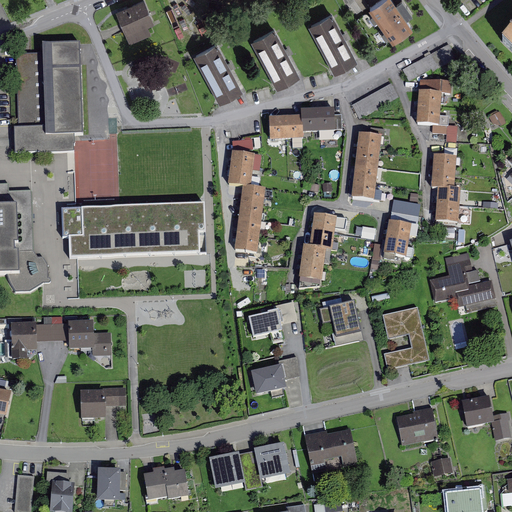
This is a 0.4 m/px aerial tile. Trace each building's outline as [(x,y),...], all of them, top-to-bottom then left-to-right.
[(154,26),(141,0),(124,0),(112,6),(127,38),(154,26)] [(415,28),(396,0),(381,0),(372,6),(395,41),(415,28)] [(359,59),(335,15),(313,27),(337,72),(359,59)] [(302,74),(277,29),(254,41),(279,87),(302,74)] [(245,88),(220,42),(195,56),(220,101),(245,88)] [(85,136),(82,43),(44,45),(44,54),(18,54),(21,128),(16,129),(17,154),(42,153),(42,154),(76,153),(76,146),(77,146),(77,136),(85,136)] [(456,59),(448,44),(403,69),(411,83),(456,59)] [(436,126),(443,127),(445,95),(454,96),(455,83),(423,81),(420,125),(436,126)] [(401,98),(392,82),(352,105),(361,121),(401,98)] [(300,115),(270,118),(272,141),(336,135),(334,105),(300,107),(300,115)] [(509,121),(497,106),(485,115),(497,130),(509,121)] [(450,127),(443,127),(436,126),(435,134),(450,135),(449,143),(460,143),(461,127),(450,126),(450,127)] [(385,137),(362,134),(355,199),(377,202),(385,137)] [(256,155),(235,153),(232,186),(245,187),(239,250),(263,252),(269,188),(253,186),(256,155)] [(460,158),(437,156),(435,190),(441,190),(439,222),(462,223),(464,190),(458,190),(460,158)] [(0,276),(9,276),(10,280),(12,285),(15,289),(18,294),(33,293),(46,285),(50,284),(51,284),(52,284),(53,284),(53,283),(54,282),(54,281),(53,280),(52,279),(51,279),(50,279),(51,266),(44,252),(37,252),(35,191),(11,192),(11,185),(0,184),(0,276)] [(203,205),(63,209),(64,238),(71,237),(71,257),(205,252),(203,205)] [(337,216),(314,213),(309,244),(303,243),(299,276),(300,277),(321,279),(326,248),(332,249),(337,216)] [(406,256),(412,223),(389,220),(383,253),(406,256)] [(357,226),(356,236),(375,238),(376,229),(357,226)] [(382,245),(375,244),(372,260),(380,261),(382,245)] [(475,284),(468,253),(446,259),(449,275),(429,280),(435,304),(456,299),(459,308),(496,299),(491,281),(475,284)] [(321,279),(300,277),(302,291),(323,288),(321,279)] [(278,309),(281,324),(298,320),(294,301),(274,306),(275,310),(278,309)] [(360,321),(355,302),(320,309),(324,324),(334,322),(336,332),(337,337),(362,332),(360,321)] [(387,370),(430,361),(418,308),(383,315),(388,340),(409,335),(412,349),(384,355),(387,370)] [(248,317),(253,337),(283,331),(281,324),(278,309),(275,310),(268,311),(268,313),(248,317)] [(113,353),(112,332),(103,333),(102,329),(94,329),(93,317),(69,319),(71,355),(113,353)] [(362,332),(337,337),(336,332),(335,334),(338,347),(367,341),(363,322),(360,321),(362,332)] [(38,322),(10,324),(11,339),(0,340),(0,355),(41,352),(38,322)] [(301,377),(298,357),(278,361),(279,366),(282,365),(285,381),(301,377)] [(252,372),(257,396),(287,389),(285,381),(282,365),(279,366),(252,372)] [(127,406),(126,387),(83,389),(84,421),(106,419),(106,407),(127,406)] [(14,393),(0,390),(0,415),(9,418),(14,393)] [(490,395),(461,397),(463,429),(493,426),(494,438),(511,436),(511,433),(510,409),(491,411),(490,395)] [(433,405),(394,413),(400,444),(439,436),(433,405)] [(107,409),(108,422),(118,421),(117,408),(107,409)] [(328,425),(301,429),(306,465),(355,458),(351,429),(328,432),(328,425)] [(285,447),(256,452),(261,482),(290,476),(285,447)] [(256,452),(238,456),(244,486),(245,492),(263,489),(261,482),(256,452)] [(244,486),(238,456),(210,461),(216,491),(244,486)] [(452,460),(443,461),(445,477),(454,476),(452,460)] [(121,471),(98,470),(97,502),(120,502),(121,471)] [(164,472),(145,475),(149,504),(169,501),(165,476),(164,472)] [(46,485),(52,486),(52,482),(69,484),(70,475),(47,473),(46,485)] [(184,473),(165,476),(169,501),(169,504),(189,501),(184,473)] [(29,511),(33,479),(18,478),(14,511),(29,511)] [(69,484),(52,482),(52,486),(50,511),(70,511),(73,484),(69,484)] [(477,484),(444,487),(446,511),(456,511),(463,511),(462,511),(485,511),(484,498),(478,499),(477,484)]
